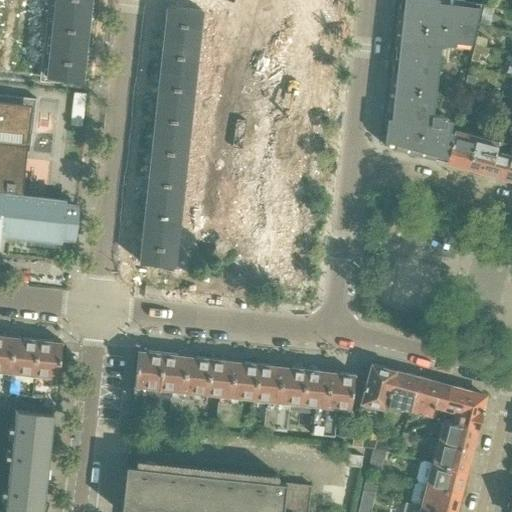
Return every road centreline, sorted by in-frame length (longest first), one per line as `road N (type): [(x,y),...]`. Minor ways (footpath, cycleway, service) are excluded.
road 1 (residential): [(132,0),(98,308)]
road 2 (residential): [(332,330),(98,308)]
road 3 (residential): [(75,511),(98,308)]
road 4 (residential): [(511,377),(332,330)]
road 5 (residential): [(511,205),(348,163)]
road 6 (residential): [(332,330),(348,163)]
road 7 (residential): [(348,163),(368,0)]
road 8 (residential): [(481,511),(511,382)]
